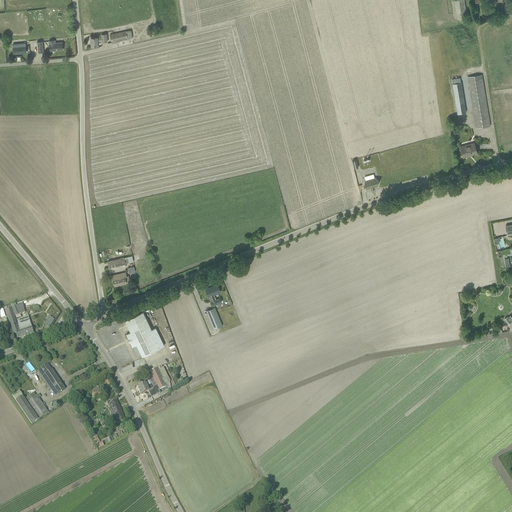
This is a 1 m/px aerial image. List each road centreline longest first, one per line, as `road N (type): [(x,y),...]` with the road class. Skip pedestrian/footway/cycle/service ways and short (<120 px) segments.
road 1 (unclassified): [(104,313),(401,191),(511,161)]
road 2 (unclassified): [(104,313),(78,113),(80,60)]
road 3 (unclassified): [(181,511),(125,389),(83,325)]
